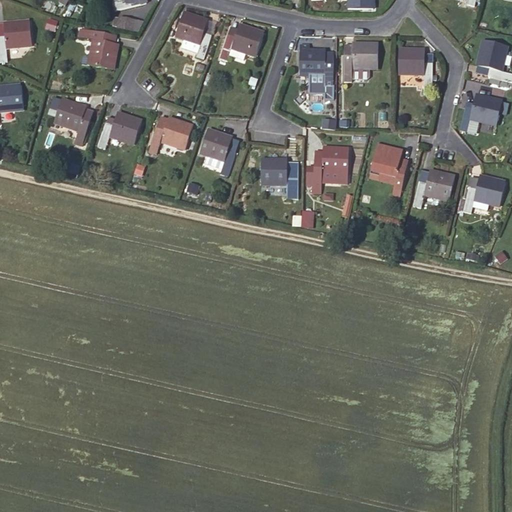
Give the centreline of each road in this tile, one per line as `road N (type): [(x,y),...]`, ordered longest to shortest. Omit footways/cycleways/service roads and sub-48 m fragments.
road 1 (track): [(511,275),(350,254),(160,202),(0,170)]
road 2 (residential): [(472,160),(443,133),(457,64),(407,0)]
road 3 (residential): [(283,126),(261,118),(295,22)]
